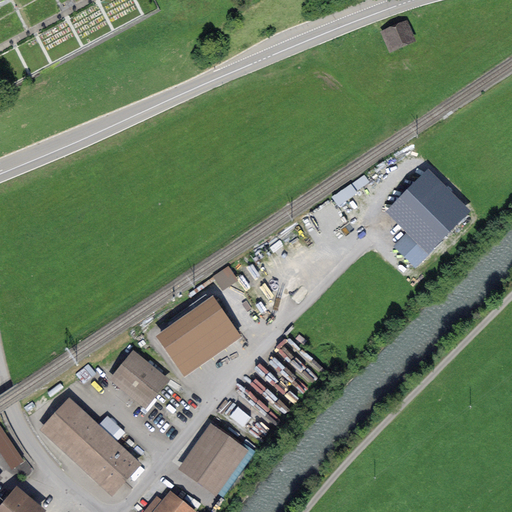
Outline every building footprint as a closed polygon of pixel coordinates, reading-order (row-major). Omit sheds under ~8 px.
[(413,41),(407,25),(385,34),(391,50),(413,41)] [(417,269),(474,213),(432,170),(387,212),(408,234),(395,246),(417,269)] [(367,176),(333,195),(338,205),(373,186),(367,176)] [(215,275),(223,291),(240,282),(232,266),(215,275)] [(237,338),(212,303),(161,338),(185,373),(237,338)] [(146,403),(163,382),(134,358),(117,379),(146,403)] [(111,492),(137,464),(70,404),(45,431),(111,492)] [(240,407),(232,416),(245,427),(253,418),(240,407)] [(0,426),(0,450),(13,470),(26,461),(2,425),(0,426)] [(211,489),(240,449),(216,432),(188,472),(211,489)] [(0,511),(38,511),(14,492),(0,509),(0,511)] [(191,511),(171,495),(163,504),(157,499),(146,511),(191,511)]
